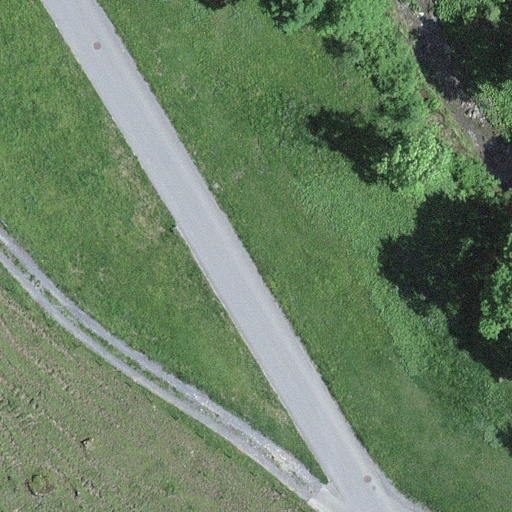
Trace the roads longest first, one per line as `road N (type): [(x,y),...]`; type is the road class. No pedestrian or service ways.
road 1 (residential): [(68,0),(374,511)]
road 2 (track): [(342,511),(104,345),(0,240)]
